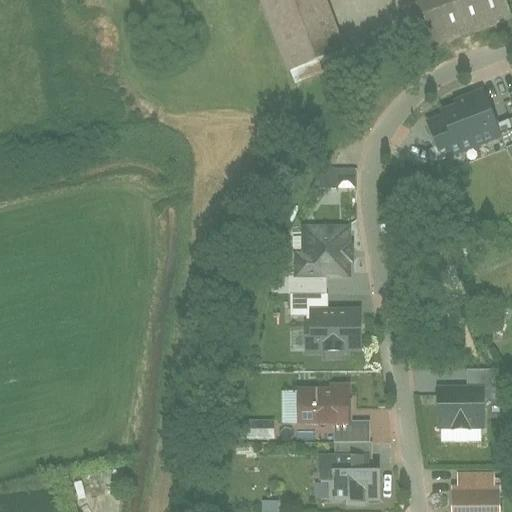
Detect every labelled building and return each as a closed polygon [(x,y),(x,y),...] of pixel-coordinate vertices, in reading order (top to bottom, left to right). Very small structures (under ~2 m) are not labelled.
[(258,0),(286,76),(346,53),(326,0),(258,0)] [(511,19),(504,0),(416,0),(435,48),(511,19)] [(391,9),(400,40),(415,36),(407,5),(391,9)] [(428,125),(442,161),(500,139),(483,95),(457,105),(458,108),(441,115),(443,119),(428,125)] [(294,282),(352,281),(351,229),(302,230),(302,256),(294,256),(294,282)] [(308,357),(360,357),(360,312),(308,312),(308,357)] [(332,444),(371,443),(370,424),(352,425),(351,385),(331,385),(331,393),(297,394),(298,429),(332,428),(332,444)] [(436,389),(436,431),(484,431),(484,389),(436,389)] [(266,442),(266,421),(237,421),(236,442),(266,442)] [(347,509),(380,508),(378,458),(371,458),(371,443),(332,444),(333,456),(318,456),(319,496),(327,496),(327,504),(347,503),(347,509)] [(457,490),(452,489),(451,511),(500,511),(501,489),(493,489),(493,476),(458,476),(457,490)]
